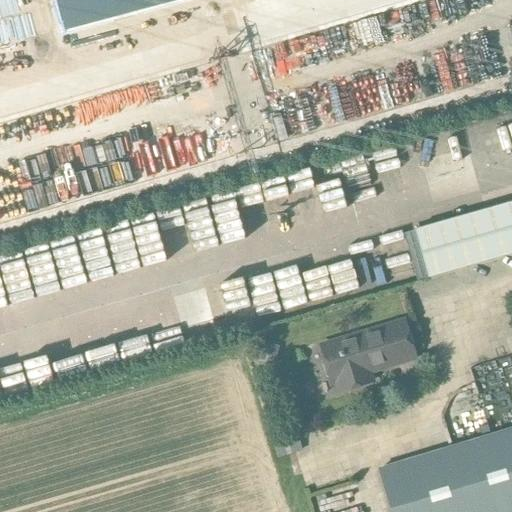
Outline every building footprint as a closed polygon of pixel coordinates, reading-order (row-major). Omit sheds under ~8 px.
[(316,0),(321,15),(372,0),(316,0)] [(511,206),(415,235),(429,282),(504,260),(511,257),(511,206)] [(390,366),(415,358),(404,322),(322,347),(325,360),(322,364),(326,377),(331,378),(332,383),(337,382),(340,392),(372,382),(368,368),(389,362),(390,366)] [(255,347),(252,361),(274,366),(278,347),(265,344),(256,342),(255,347)] [(389,511),(511,511),(511,429),(377,470),(389,511)]
